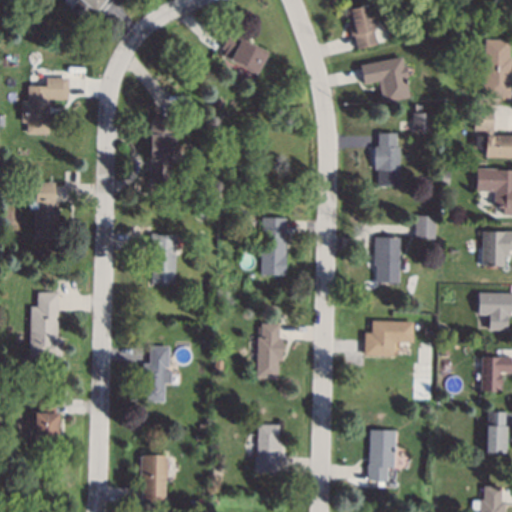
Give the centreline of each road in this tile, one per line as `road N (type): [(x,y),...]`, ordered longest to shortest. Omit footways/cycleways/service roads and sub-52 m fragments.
road 1 (residential): [(290,0),(326,94),(319,511)]
road 2 (residential): [(148,22),(108,79),(94,511)]
